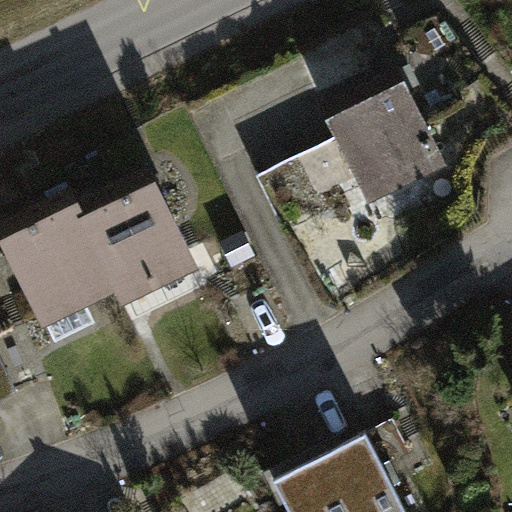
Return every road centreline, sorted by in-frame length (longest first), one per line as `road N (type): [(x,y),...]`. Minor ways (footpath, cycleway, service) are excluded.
road 1 (residential): [(0,501),(380,326),(511,231)]
road 2 (secondary): [(179,0),(0,88)]
